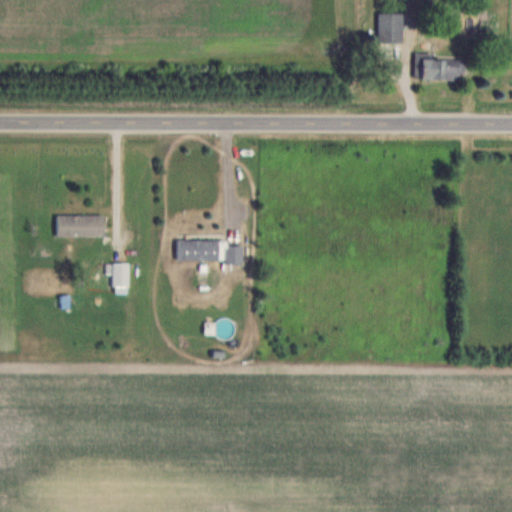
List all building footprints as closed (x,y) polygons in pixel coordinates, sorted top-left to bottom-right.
[(378,42),(403,42),(403,13),(378,13),(378,42)] [(415,80),(463,81),(463,57),(415,56),(415,80)] [(104,216),(57,216),(57,237),(104,237),(104,216)] [(219,261),(219,241),(177,241),(177,261),(219,261)] [(243,247),(224,247),(224,265),(243,265),(243,247)] [(129,264),(112,264),(112,288),(129,288),(129,264)]
